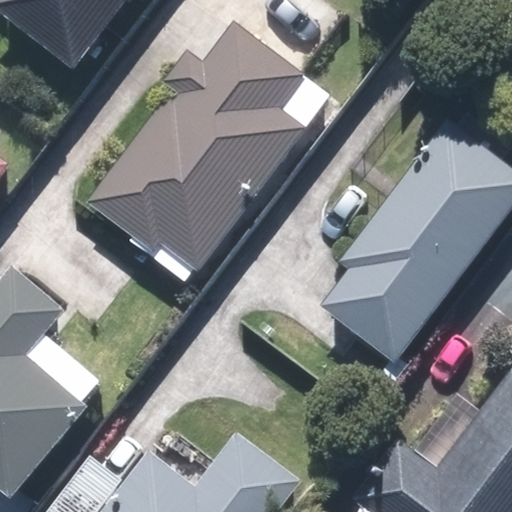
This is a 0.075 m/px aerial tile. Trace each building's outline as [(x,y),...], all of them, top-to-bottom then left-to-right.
[(9,0),(2,9),(83,73),(140,0),(9,0)] [(313,79),(241,23),(96,207),(197,286),(317,133),(288,111),(313,79)] [(511,225),(511,162),(458,122),(320,305),(404,368),(511,225)] [(0,163),(0,199),(17,177),(0,163)] [(24,272),(0,299),(0,481),(19,497),(97,408),(39,358),(75,317),(24,272)] [(414,438),(363,502),(375,511),(511,511),(511,388),(450,467),(414,438)] [(164,455),(117,511),(294,511),(316,485),(250,433),(206,489),(164,455)]
